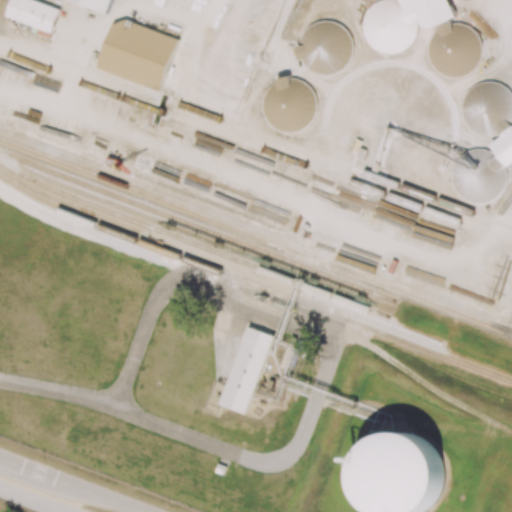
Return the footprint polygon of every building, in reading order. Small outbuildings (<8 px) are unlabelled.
[(70,0),(110,15),(115,0),(70,0)] [(119,20),(101,69),(156,89),(180,98),(235,119),(279,0),(197,0),(182,43),(119,20)] [(396,0),(405,3),(412,8),(418,16),(420,25),(419,34),(416,42),(410,49),(402,54),(393,56),(383,55),(375,50),(368,43),(365,35),(364,25),(366,16),(371,8),(379,3),(387,0),(396,0)] [(413,0),(426,29),(437,31),(442,27),(451,24),(459,20),(450,0),(413,0)] [(341,25),(348,30),(353,38),(356,47),(355,56),(351,65),(345,71),(338,76),(328,78),(319,77),(311,72),(304,65),(300,57),(299,47),(302,38),(307,30),(314,25),(323,22),(332,22),(341,25)] [(468,27),(476,33),(481,40),(483,49),(483,58),(479,67),(473,74),(465,78),(456,80),(447,79),(438,74),(432,68),(428,59),(427,50),(429,40),(435,33),(437,31),(442,27),(451,24),(460,24),(468,27)] [(305,83),(312,89),(317,96),(319,105),(319,114),(315,123),(309,130),(301,134),(292,136),(283,135),(274,131),(268,124),(264,115),(263,106),(266,97),(271,89),(278,83),(287,80),(296,80),(305,83)] [(503,85),(511,90),(511,91),(511,127),(508,132),(500,136),(491,138),(482,137),(473,132),(467,126),(463,117),(462,108),(464,98),(469,91),(477,85),(485,82),(495,82),(503,85)] [(494,152),(501,158),(506,165),(508,174),(508,183),(504,192),(498,199),(490,203),(481,205),(472,204),(464,199),(457,193),(453,184),(452,175),(455,165),(460,158),(467,152),(476,149),(485,149),(494,152)] [(274,335),(247,326),(221,405),(248,413),(274,335)] [(365,460),(361,474),(362,489),(369,503),(377,511),(431,511),(441,501),(446,489),(448,474),(444,460),(435,447),(422,438),(407,435),(392,436),(378,443),(365,460)]
